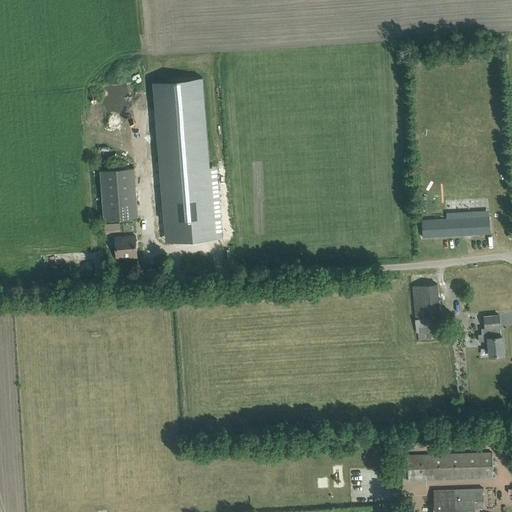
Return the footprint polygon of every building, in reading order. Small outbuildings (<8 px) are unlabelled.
[(214,108),(165,111),(174,241),(224,238),(214,108)] [(149,150),(149,147),(149,143),(148,140),(147,137),(145,135),(143,133),(140,131),(136,130),(133,129),(129,129),(126,130),(122,132),(120,134),(117,137),(116,140),(115,143),(114,146),(114,150),(115,152),(117,156),(119,159),(121,161),(124,162),(127,164),(131,164),(135,164),(138,163),(141,162),(144,160),(146,157),(148,154),(149,150)] [(137,217),(134,168),(100,170),(104,220),(137,217)] [(422,220),(422,227),(423,237),(490,233),(489,216),(422,220)] [(108,231),(122,230),(122,223),(107,223),(108,231)] [(115,237),(116,247),(117,257),(130,256),(130,253),(136,253),(135,235),(115,237)] [(478,334),(479,341),(489,340),(490,355),(504,354),(502,336),(501,336),(499,315),(484,316),(485,328),(481,328),(482,334),(478,334)] [(492,452),(482,453),(407,455),(408,480),(493,477),(492,452)] [(483,488),(473,489),(434,490),(434,511),(475,511),(475,508),(484,508),(483,488)]
